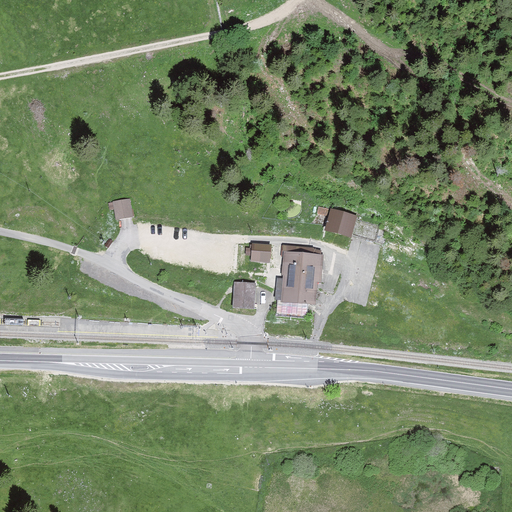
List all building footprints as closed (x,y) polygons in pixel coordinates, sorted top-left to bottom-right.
[(134,200),(116,203),(119,222),(136,218),(134,200)] [(354,218),(333,214),(328,234),(350,238),(354,218)] [(270,246),(249,244),(248,257),(269,259),(270,246)] [(319,253),(288,250),(280,315),(306,318),(307,306),(313,306),(315,288),(319,253)] [(256,288),(237,287),(236,309),(255,310),(256,288)]
